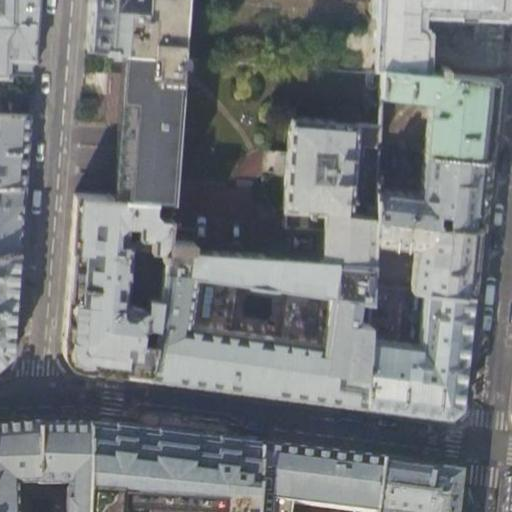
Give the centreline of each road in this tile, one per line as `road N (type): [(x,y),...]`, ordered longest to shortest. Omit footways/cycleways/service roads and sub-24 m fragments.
road 1 (tertiary): [(486,449),(31,392)]
road 2 (residential): [(61,0),(31,392)]
road 3 (residential): [(486,449),(511,211)]
